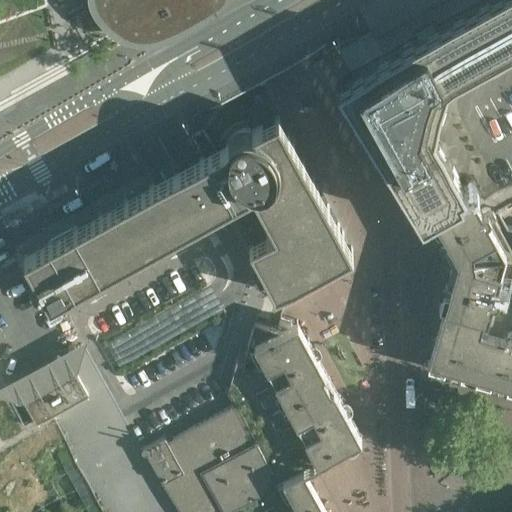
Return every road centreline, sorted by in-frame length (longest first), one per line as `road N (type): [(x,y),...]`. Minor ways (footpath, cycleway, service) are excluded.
road 1 (tertiary): [(0,193),(341,0)]
road 2 (tertiary): [(275,0),(0,153)]
